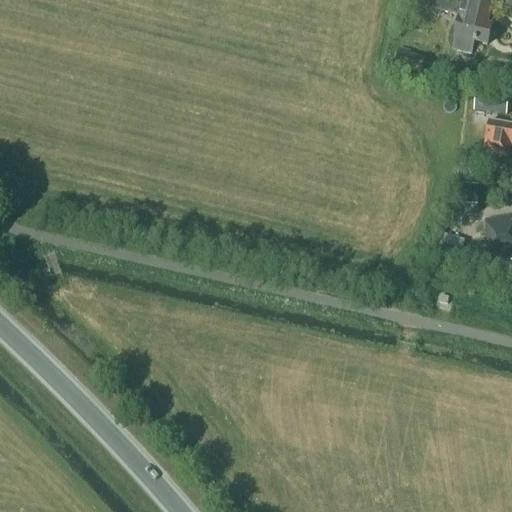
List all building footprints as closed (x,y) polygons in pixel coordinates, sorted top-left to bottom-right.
[(456,42),(453,54),(471,59),(474,45),(487,48),(493,27),(488,26),(492,12),(444,0),(430,0),(427,12),(458,20),(453,42),(456,42)] [(423,62),(398,55),(395,69),(419,75),(423,62)] [(476,94),(473,114),(505,117),(508,97),(476,94)] [(511,147),(511,126),(489,123),(484,156),(508,159),(510,147),(511,147)] [(511,218),(484,223),(491,265),(511,260),(511,218)] [(442,245),(437,262),(461,269),(466,252),(442,245)]
